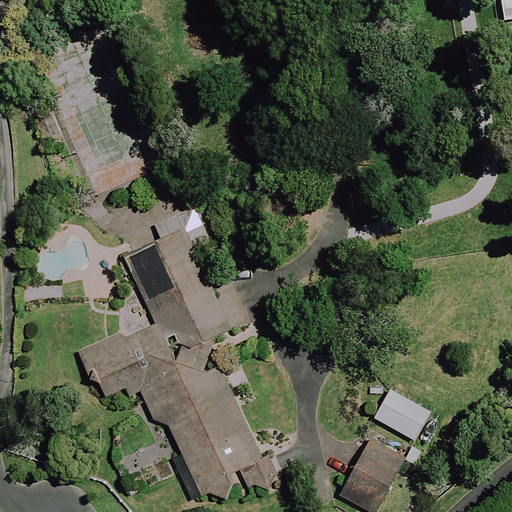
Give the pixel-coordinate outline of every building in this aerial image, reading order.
[(511,0),(501,0),(505,23),(511,22),(511,0)] [(53,112),(34,122),(46,147),(66,138),(53,112)] [(210,241),(195,207),(153,226),(161,243),(127,259),(157,325),(125,340),(122,334),(80,353),(93,382),(98,379),(107,398),(126,389),(130,397),(142,392),(157,426),(168,421),(203,497),(212,493),(224,500),(240,492),(235,482),(241,480),(246,490),(248,494),(270,488),(277,474),(267,453),(260,456),(221,370),(241,361),(191,250),(210,241)] [(391,392),(376,421),(417,442),(432,413),(391,392)] [(377,511),(405,458),(371,440),(342,497),(370,511),(377,511)]
